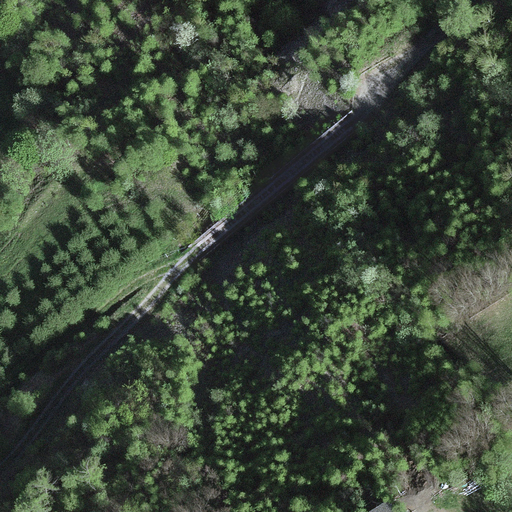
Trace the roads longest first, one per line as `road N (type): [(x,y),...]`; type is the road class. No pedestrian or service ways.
road 1 (track): [(0,458),(193,252)]
road 2 (track): [(0,390),(45,347),(149,275),(177,267)]
